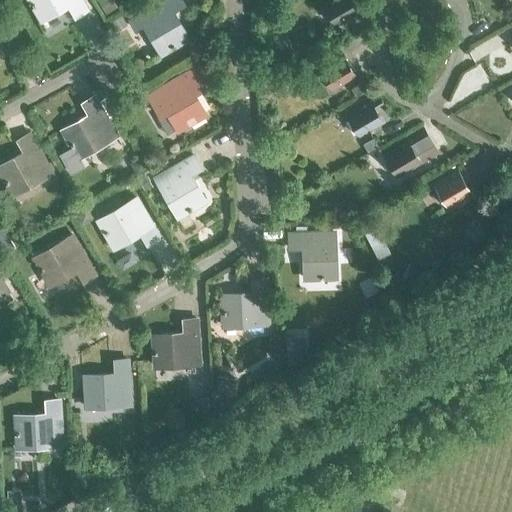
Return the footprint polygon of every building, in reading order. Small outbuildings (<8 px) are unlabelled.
[(74,17),(85,10),(78,0),(28,0),(40,20),(67,5),(74,17)] [(159,54),(187,38),(171,11),(183,5),(179,0),(162,0),(128,21),(134,31),(142,26),(159,54)] [(323,0),(321,2),(335,26),(358,13),(350,0),(323,0)] [(8,53),(20,47),(0,12),(0,43),(2,42),(8,53)] [(106,22),(112,32),(126,24),(120,14),(106,22)] [(318,66),(332,91),(355,78),(341,53),(318,66)] [(154,91),(176,130),(204,114),(188,87),(200,81),(193,69),(154,91)] [(60,129),(77,157),(115,135),(92,96),(81,102),(87,113),(60,129)] [(345,113),(359,138),(382,124),(368,100),(345,113)] [(0,163),(0,174),(11,194),(50,172),(27,133),(16,139),(22,151),(0,163)] [(421,164),(415,154),(432,144),(427,134),(409,144),(406,139),(383,153),(397,178),(421,164)] [(362,143),(367,151),(377,145),(372,137),(362,143)] [(154,177),(176,216),(204,200),(188,173),(199,166),(193,155),(154,177)] [(433,183),(447,207),(470,194),(455,170),(433,183)] [(146,242),(157,235),(135,197),(97,219),(112,246),(139,231),(146,242)] [(304,277),(335,276),(333,232),(288,234),(289,247),(302,246),(304,277)] [(82,279),(94,272),(71,234),(33,256),(48,282),(75,267),(82,279)] [(221,293),(223,325),(266,323),(264,277),(251,278),(252,292),(221,293)] [(152,333),(154,365),(198,363),(196,318),(182,319),(183,332),(152,333)] [(83,375),(85,406),(128,404),(126,359),(113,359),(114,373),(83,375)] [(14,415),(16,446),(60,444),(57,399),(44,400),(45,413),(14,415)]
